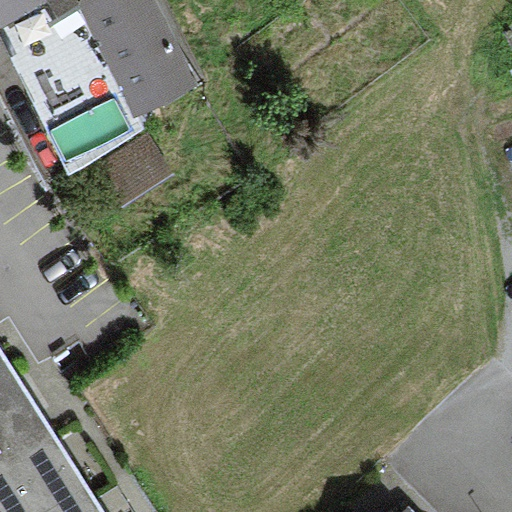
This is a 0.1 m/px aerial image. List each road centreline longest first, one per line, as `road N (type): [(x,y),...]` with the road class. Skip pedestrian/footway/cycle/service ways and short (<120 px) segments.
road 1 (unknown): [(45,327),(148,511)]
road 2 (residential): [(511,384),(477,451),(511,487)]
